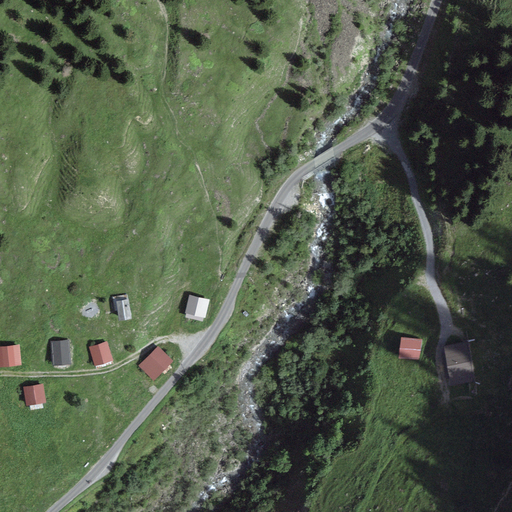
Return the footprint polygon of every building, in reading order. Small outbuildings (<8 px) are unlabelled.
[(127,295),(112,297),(114,311),(117,310),(119,321),(131,319),(127,295)] [(208,302),(191,297),(186,316),(203,321),(208,302)] [(422,341),(403,338),(400,355),(420,358),(422,341)] [(70,340),(50,342),(52,365),(71,364),(70,340)] [(108,341),(91,347),(97,367),(115,361),(108,341)] [(20,342),(0,344),(0,364),(22,362),(20,342)] [(464,344),(444,347),(451,382),(470,379),(464,344)] [(158,349),(139,367),(153,380),(171,362),(158,349)] [(146,388),(134,374),(120,386),(133,400),(146,388)] [(42,383),(22,388),(27,405),(46,400),(42,383)] [(119,388),(106,398),(117,412),(130,402),(119,388)]
